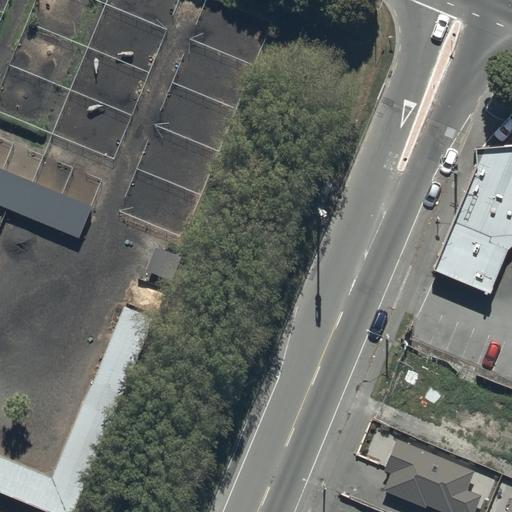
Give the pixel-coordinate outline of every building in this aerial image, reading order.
[(474,169),(431,274),(487,297),(506,252),(511,246),(511,148),(473,151),(474,169)] [(95,214),(0,173),(0,211),(82,245),(95,214)] [(161,251),(151,274),(175,284),(185,261),(161,251)] [(0,461),(0,496),(39,511),(80,511),(157,322),(123,308),(52,483),(0,461)] [(511,396),(469,378),(444,440),(511,467),(511,396)] [(388,478),(380,493),(422,510),(423,507),(435,511),(472,511),(479,499),(463,492),(471,474),(396,442),(381,475),(388,478)]
